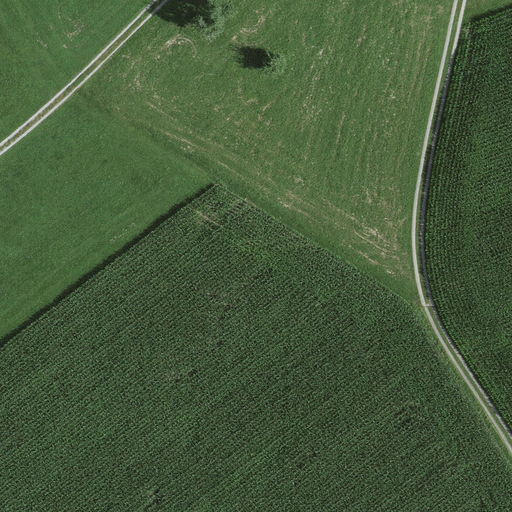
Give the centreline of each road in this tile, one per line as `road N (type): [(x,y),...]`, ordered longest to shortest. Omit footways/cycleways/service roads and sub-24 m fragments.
road 1 (track): [(465,0),(423,194),(420,244),(438,327),(511,444)]
road 2 (track): [(0,152),(168,0)]
